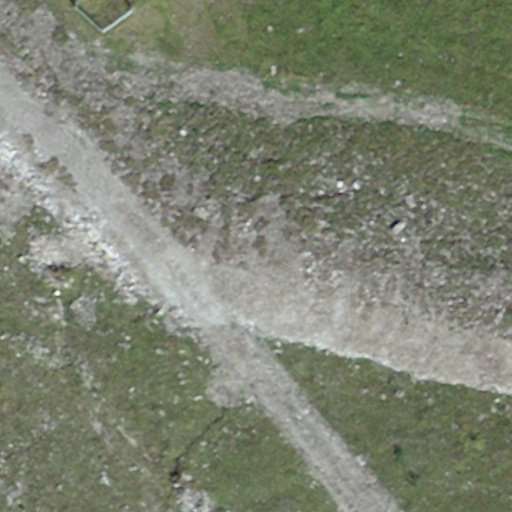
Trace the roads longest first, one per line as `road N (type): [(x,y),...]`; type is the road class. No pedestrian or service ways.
road 1 (track): [(0,114),(102,223),(216,322),(366,511)]
road 2 (track): [(216,322),(192,231),(199,0)]
